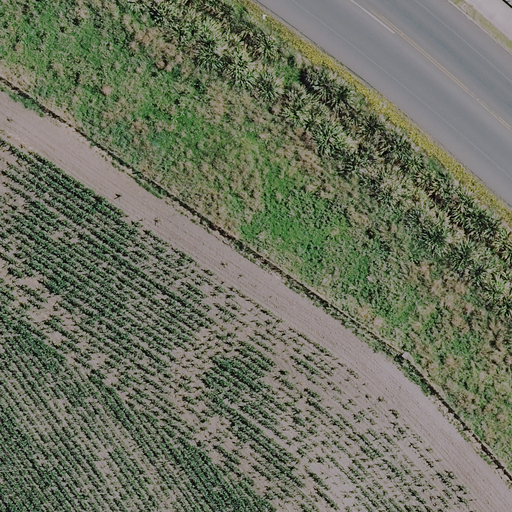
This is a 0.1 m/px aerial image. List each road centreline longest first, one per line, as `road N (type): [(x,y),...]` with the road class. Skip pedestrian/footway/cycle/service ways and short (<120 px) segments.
road 1 (primary): [(511,137),(314,0)]
road 2 (primary): [(398,0),(511,121)]
